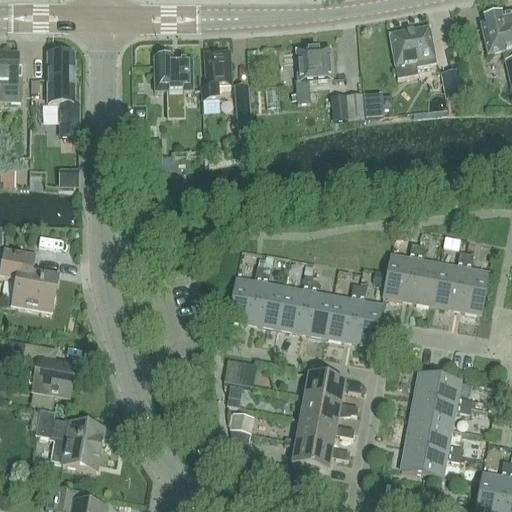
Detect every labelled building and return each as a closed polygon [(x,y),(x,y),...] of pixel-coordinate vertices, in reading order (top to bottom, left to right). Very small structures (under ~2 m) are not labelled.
[(511,16),(500,20),(500,19),(483,23),(484,27),(480,28),(487,60),(502,56),(511,97),(511,16)] [(424,70),(435,68),(429,32),(389,39),(396,83),(417,80),(415,71),(424,70)] [(308,85),(331,84),(329,52),(295,54),(297,86),(295,86),(296,109),(310,108),(308,85)] [(218,91),(230,90),(228,56),(204,57),(206,91),(201,91),(202,106),(218,105),(218,91)] [(0,107),(20,108),(20,99),(21,89),(15,89),(17,58),(0,57),(0,107)] [(78,140),(78,108),(77,91),(73,91),(73,58),(47,58),(47,107),(63,107),(63,140),(78,140)] [(182,95),(192,95),(191,63),(172,63),(172,61),(153,62),(154,96),(167,96),(168,123),(183,123),(182,95)] [(445,102),(465,99),(460,73),(441,76),(445,102)] [(237,135),(250,134),(247,89),(234,89),(237,135)] [(262,95),(262,117),(277,117),(277,95),(262,95)] [(346,99),(330,100),(332,125),(348,124),(346,99)] [(348,124),(362,123),(360,99),(346,99),(348,124)] [(49,156),(40,129),(17,137),(27,164),(49,156)] [(132,167),(160,167),(160,148),(132,148),(132,167)] [(382,299),(406,304),(417,249),(410,247),(407,263),(390,260),(382,299)] [(424,250),(417,249),(406,304),(430,308),(438,268),(421,265),(424,250)] [(50,318),(57,279),(31,275),(34,260),(3,255),(0,271),(0,282),(15,286),(11,311),(50,318)] [(455,272),(438,268),(430,308),(455,313),(465,258),(458,257),(455,272)] [(465,258),(455,313),(479,317),(486,278),(469,274),(472,259),(465,258)] [(227,321),(252,326),(263,273),(256,271),(253,287),(234,284),(227,321)] [(276,331),(283,293),(266,289),(269,274),(263,273),(252,326),(276,331)] [(300,336),(310,281),(303,280),(300,296),(283,293),(276,331),(300,336)] [(324,341),(331,301),(314,298),(317,283),(310,281),(300,336),(324,341)] [(348,345),(359,290),(352,289),(349,305),(331,301),(324,341),(348,345)] [(359,290),(348,345),(373,350),(381,311),(362,307),(365,291),(359,290)] [(55,354),(23,348),(4,344),(1,364),(20,367),(36,370),(30,397),(67,404),(74,368),(53,365),(55,354)] [(237,389),(242,367),(227,365),(223,387),(237,389)] [(414,401),(468,411),(470,404),(454,401),(457,385),(418,377),(414,401)] [(306,378),(302,401),(339,408),(342,394),(358,397),(360,389),(343,386),(344,385),(306,378)] [(356,411),(339,408),(302,401),(297,424),(334,430),(337,416),(355,419),(356,411)] [(467,418),(468,411),(414,401),(410,424),(448,432),(451,415),(467,418)] [(54,418),(43,416),(43,415),(33,413),(29,434),(35,435),(34,441),(47,443),(47,444),(53,445),(50,465),(61,468),(61,469),(94,476),(100,446),(95,445),(97,432),(53,424),(54,418)] [(248,438),(249,439),(252,422),(231,418),(228,434),(248,438)] [(293,445),(330,452),(333,439),(350,442),(352,434),(334,430),(297,424),(293,445)] [(405,449),(460,459),(462,451),(445,448),(448,432),(410,424),(405,449)] [(245,455),(248,438),(228,434),(230,453),(245,455)] [(348,456),(330,452),(293,445),(289,469),(326,475),(329,461),(346,464),(348,456)] [(459,467),(460,459),(405,449),(401,473),(440,480),(443,464),(459,467)] [(474,511),(499,511),(508,467),(501,466),(498,481),(481,478),(474,511)] [(511,511),(511,467),(508,467),(499,511),(511,511)] [(59,493),(59,495),(48,493),(44,511),(104,511),(105,510),(89,507),(91,499),(59,493)]
